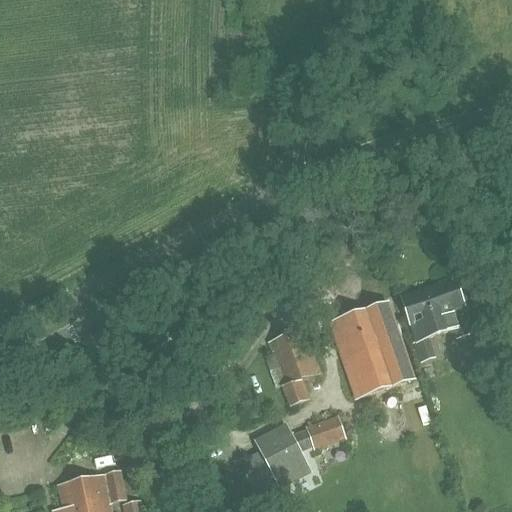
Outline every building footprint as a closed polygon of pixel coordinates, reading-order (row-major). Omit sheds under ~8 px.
[(447,284),(401,299),(401,301),(402,300),(417,344),(430,340),(454,331),(461,329),(462,334),(469,331),(462,309),(465,308),(456,282),(447,285),(447,284)] [(388,305),(331,324),(358,401),(414,382),(388,305)] [(307,332),(269,345),(273,358),(278,371),(285,388),(280,390),(288,410),(309,403),(301,384),(322,375),(307,332)] [(294,434),(291,435),(302,454),(313,450),(314,452),(347,441),(338,418),(305,428),(306,430),(294,434)] [(121,474),(59,488),(64,511),(112,511),(111,505),(127,502),(121,474)] [(228,504),(232,511),(244,511),(238,499),(228,504)] [(144,511),(142,503),(123,507),(124,511),(144,511)]
